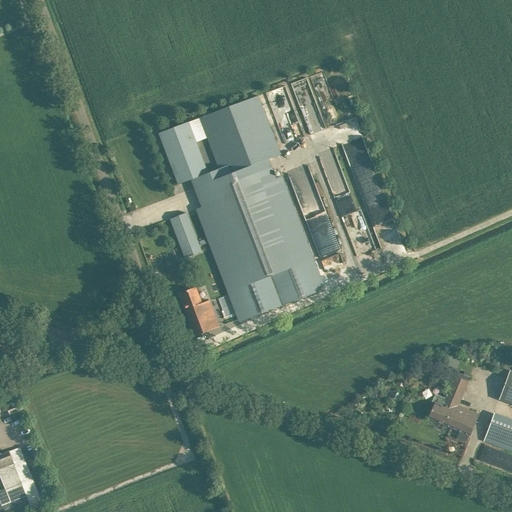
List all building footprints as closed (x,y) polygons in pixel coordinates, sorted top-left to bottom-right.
[(285,86),(266,92),(270,104),(289,98),(285,86)] [(208,174),(189,122),(159,133),(178,185),(191,180),(201,207),(195,209),(239,322),(323,289),(315,268),(280,177),(276,178),(269,159),(273,157),(270,150),(278,147),(258,95),(199,118),(219,169),(208,174)] [(309,132),(324,130),(321,113),(315,114),(314,111),(306,113),(309,132)] [(341,216),(356,211),(336,151),(320,156),(341,216)] [(170,219),(185,258),(201,252),(186,213),(170,219)] [(347,226),(347,227),(347,228),(347,229),(347,230),(347,231),(348,232),(348,233),(349,234),(350,235),(350,236),(351,237),(352,238),(353,238),(355,239),(356,240),(357,240),(360,240),(361,240),(362,240),(363,240),(364,239),(366,238),(367,238),(368,237),(369,236),(370,236),(371,235),(371,234),(372,233),(372,232),(373,231),(373,229),(373,228),(373,227),(373,226),(373,225),(373,224),(373,223),(372,222),(372,220),(371,219),(370,218),(369,217),(368,216),(367,215),(366,215),(364,214),(361,213),(360,213),(359,213),(358,214),(357,214),(355,214),(354,215),(353,215),(352,216),(351,216),(351,217),(350,218),(349,219),(348,220),(348,221),(347,222),(347,223),(347,224),(347,226)] [(314,242),(323,264),(342,256),(333,235),(314,242)] [(357,253),(357,254),(357,255),(357,256),(357,258),(357,259),(358,260),(358,261),(359,262),(360,263),(360,264),(361,264),(363,266),(364,266),(365,267),(368,267),(370,268),(372,267),(373,267),(375,267),(376,266),(377,266),(378,265),(379,265),(379,264),(380,263),(381,262),(382,261),(382,260),(383,259),(383,258),(383,257),(384,256),(384,254),(384,253),(383,252),(383,251),(383,250),(382,249),(382,248),(381,247),(381,246),(380,245),(379,244),(378,243),(377,242),(376,242),(375,241),(374,241),(373,241),(371,241),(370,241),(369,241),(368,241),(367,241),(366,241),(364,242),(363,242),(362,243),(361,244),(360,245),(359,246),(358,247),(358,248),(357,249),(357,251),(357,252),(357,253)] [(196,287),(189,290),(179,293),(195,336),(219,327),(209,301),(202,304),(196,287)] [(448,354),(444,363),(453,367),(456,368),(460,359),(457,358),(448,354)] [(420,365),(417,372),(423,375),(429,378),(433,370),(420,365)] [(499,399),(511,403),(511,371),(510,371),(499,399)] [(432,409),(428,418),(451,428),(457,415),(451,412),(452,409),(458,412),(460,407),(457,406),(470,376),(460,372),(458,377),(453,375),(444,398),(435,394),(431,402),(434,403),(432,409)] [(428,399),(433,393),(427,388),(422,394),(428,399)] [(452,409),(451,412),(457,415),(451,428),(470,435),(474,426),(479,414),(460,407),(458,412),(452,409)] [(511,425),(492,418),(488,431),(484,441),(511,451),(511,425)] [(27,499),(19,476),(30,471),(20,447),(0,455),(0,511),(23,511),(31,509),(27,499)]
